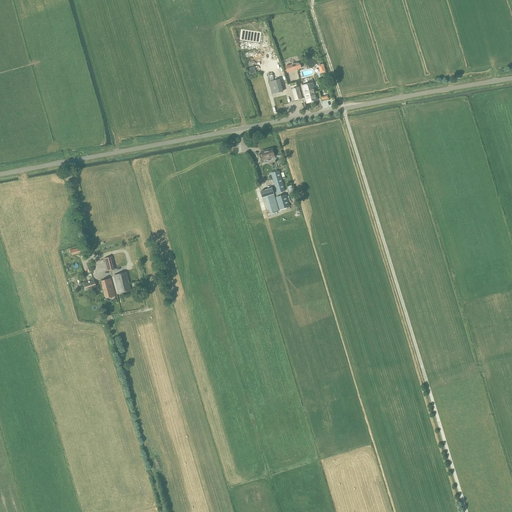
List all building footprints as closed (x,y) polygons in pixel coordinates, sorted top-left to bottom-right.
[(287,73),(301,68),(299,62),(285,66),(287,73)] [(256,73),(254,67),(248,68),(250,75),(256,73)] [(279,79),(269,82),(271,88),(280,86),(279,79)] [(313,83),(302,86),(307,103),(317,100),(313,83)] [(295,100),(301,98),(299,88),(293,89),(295,100)] [(261,164),(264,163),(265,163),(269,162),(268,160),(270,159),(270,158),(274,157),(272,148),(261,151),(262,154),(258,155),(261,164)] [(277,193),(285,191),(279,171),(271,173),(277,193)] [(261,192),(262,197),(263,199),(265,198),(270,213),(279,211),(274,194),(272,188),(261,192)] [(279,209),(289,206),(286,194),(276,197),(279,209)] [(71,255),(81,253),(80,247),(70,250),(71,255)] [(112,257),(104,259),(105,263),(107,271),(115,269),(114,265),(112,257)] [(126,272),(114,275),(118,294),(131,291),(126,272)] [(110,278),(101,281),(106,299),(115,296),(110,278)] [(85,290),(95,287),(93,281),(83,284),(85,290)]
